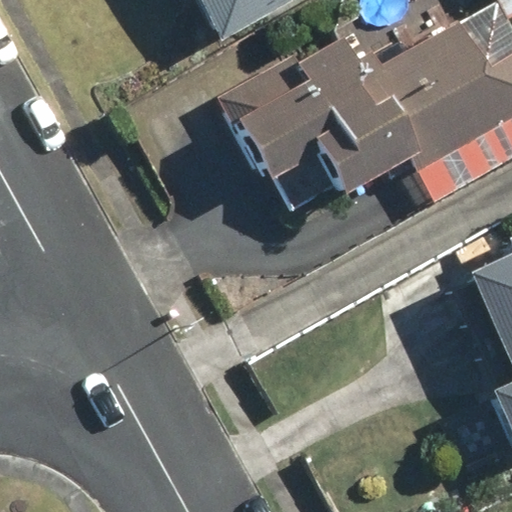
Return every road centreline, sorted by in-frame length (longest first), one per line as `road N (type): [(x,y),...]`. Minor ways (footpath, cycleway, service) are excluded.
road 1 (residential): [(77,309),(186,511)]
road 2 (residential): [(0,173),(77,309)]
